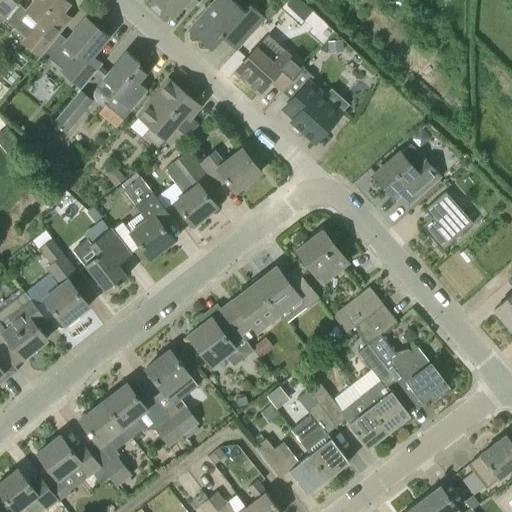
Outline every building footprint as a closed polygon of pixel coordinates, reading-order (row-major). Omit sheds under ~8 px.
[(0,0),(0,23),(15,5),(19,0),(0,0)] [(59,15),(69,3),(65,0),(35,0),(26,11),(39,21),(21,42),(39,58),(68,23),(59,15)] [(156,0),(174,16),(187,0),(156,0)] [(240,47),(266,19),(250,4),(244,11),(231,0),(215,0),(190,28),(189,27),(188,28),(211,49),(225,34),(240,47)] [(81,89),(101,65),(91,56),(108,36),(86,18),(64,44),(76,54),(60,72),(81,89)] [(255,49),(235,71),(259,93),(270,81),(282,92),(303,68),(283,50),(272,63),(255,49)] [(123,119),(131,110),(148,90),(139,82),(146,73),(137,66),(140,63),(126,51),(103,79),(116,90),(112,94),(114,96),(106,105),(123,119)] [(150,127),(143,135),(157,147),(164,138),(173,145),(198,125),(188,117),(199,104),(169,80),(138,116),(150,127)] [(315,142),(342,111),(308,81),(283,109),(294,119),(292,122),(315,142)] [(67,131),(80,116),(67,106),(55,121),(67,131)] [(7,127),(0,133),(0,145),(7,153),(20,142),(7,127)] [(376,175),(395,196),(403,189),(412,199),(438,177),(410,145),(376,175)] [(214,153),(199,164),(217,187),(226,179),(235,192),(260,172),(242,148),(222,164),(214,153)] [(174,201),(181,210),(193,225),(217,207),(207,194),(217,187),(199,164),(188,150),(175,161),(186,175),(195,185),(174,201)] [(130,232),(138,243),(150,258),(174,240),(165,228),(174,221),(137,172),(121,184),(124,189),(147,219),(130,232)] [(445,191),(425,209),(431,217),(421,226),(442,250),(473,223),(445,191)] [(118,265),(127,258),(132,254),(111,228),(94,241),(102,251),(85,264),(107,292),(127,277),(118,265)] [(322,231),(297,250),(322,282),(347,262),(322,231)] [(51,239),(39,248),(51,264),(45,268),(59,286),(44,298),(65,325),(89,306),(69,280),(78,273),(51,239)] [(298,270),(286,279),(276,266),(254,283),(278,314),(299,297),(305,305),(317,295),(298,270)] [(256,331),(278,314),(254,283),(221,309),(241,334),(252,326),(256,331)] [(369,286),(341,309),(332,315),(347,332),(355,327),(383,304),(369,286)] [(511,293),(509,296),(494,309),(511,329),(511,293)] [(10,342),(23,358),(46,339),(38,328),(47,321),(31,300),(1,324),(0,323),(0,348),(1,349),(10,342)] [(212,365),(225,355),(233,366),(253,350),(241,334),(221,309),(218,304),(199,319),(203,324),(188,335),(212,365)] [(355,327),(369,345),(397,322),(383,304),(355,327)] [(396,380),(387,369),(369,345),(358,353),(381,381),(361,396),(388,432),(409,415),(387,387),(396,380)] [(416,346),(400,359),(387,369),(396,380),(418,409),(419,408),(425,403),(427,406),(429,404),(430,403),(429,401),(447,386),(416,346)] [(0,384),(18,371),(1,349),(0,348),(0,384)] [(153,397),(168,416),(183,434),(198,422),(180,400),(198,386),(170,350),(146,368),(163,390),(153,397)] [(147,409),(143,405),(127,383),(103,401),(123,427),(131,438),(144,428),(136,417),(147,409)] [(310,454),(328,478),(349,462),(331,438),(327,433),(336,426),(314,398),(308,390),(298,398),(320,427),(300,442),(310,454)] [(325,390),(314,398),(336,426),(345,419),(367,448),(388,432),(361,396),(341,411),(325,390)] [(80,419),(97,441),(87,449),(100,466),(117,487),(131,475),(117,456),(119,454),(108,439),(123,427),(103,401),(80,419)] [(168,446),(183,434),(168,416),(154,428),(168,446)] [(88,476),(91,473),(100,466),(87,449),(84,445),(74,453),(60,435),(37,453),(58,480),(78,464),(88,476)] [(511,443),(506,435),(468,465),(486,488),(508,471),(511,476),(511,443)] [(279,478),(289,470),(265,439),(255,446),(279,478)] [(310,454),(289,470),(307,494),(328,478),(310,454)] [(42,511),(58,500),(50,489),(39,475),(29,482),(18,468),(0,481),(0,493),(14,511),(17,511),(29,503),(35,511),(42,511)] [(257,499),(246,508),(249,511),(280,511),(257,480),(248,487),(257,499)] [(460,511),(440,486),(418,502),(425,511),(473,511),(470,508),(465,511),(460,511)] [(218,511),(249,511),(246,508),(240,511),(234,511),(227,502),(226,504),(217,492),(208,499),(218,511)] [(204,511),(218,511),(208,499),(199,505),(204,511)] [(405,511),(425,511),(418,502),(405,511)]
